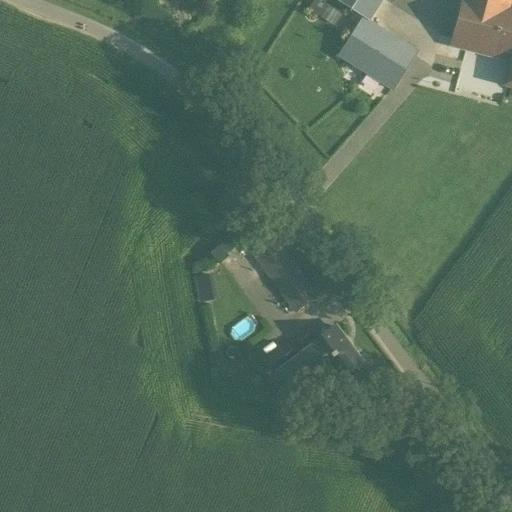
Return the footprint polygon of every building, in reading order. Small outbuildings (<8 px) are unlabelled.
[(334,0),(367,21),(368,20),(368,19),(379,0),(334,0)] [(511,10),(507,9),(471,0),(461,0),(449,46),(511,62),(511,10)] [(509,0),(471,0),(507,9),(509,0)] [(415,53),(361,20),(338,57),(391,90),(415,53)] [(464,54),(458,90),(500,98),(501,92),(483,89),(488,58),(464,54)] [(315,297),(257,218),(214,249),(239,282),(240,282),(274,328),(315,297)] [(274,328),(240,282),(239,282),(216,299),(251,345),(274,328)] [(333,328),(306,348),(308,351),(320,368),(332,384),(360,363),(333,328)] [(286,344),(262,362),(272,375),(295,357),(286,344)] [(308,351),(276,375),(291,395),(292,394),(289,390),(320,368),(308,351)]
